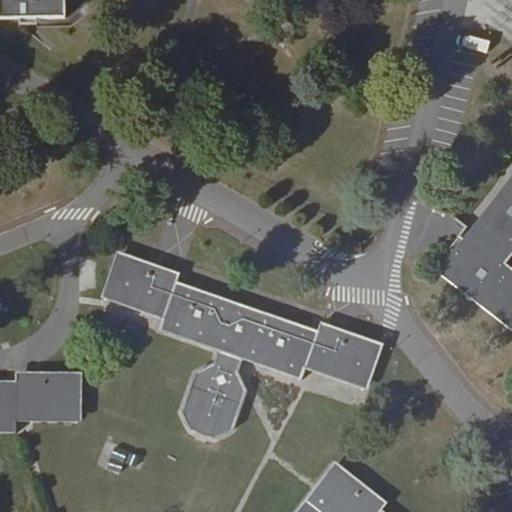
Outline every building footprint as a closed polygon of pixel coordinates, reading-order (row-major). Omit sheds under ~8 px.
[(61,0),(0,0),(0,29),(62,28),(61,0)] [(511,177),(437,273),(511,330),(511,177)] [(118,250),(102,296),(164,318),(160,327),(219,349),(214,361),(196,370),(181,410),(190,429),(214,438),(233,429),(248,389),(239,370),(243,358),(302,380),(307,367),(367,390),(384,345),(321,322),(317,333),(177,284),(180,273),(118,250)] [(0,433),(16,433),(17,421),(82,422),(83,373),(16,372),(14,381),(0,380),(0,433)] [(379,511),(378,511),(384,504),(336,466),(300,511),(379,511)]
